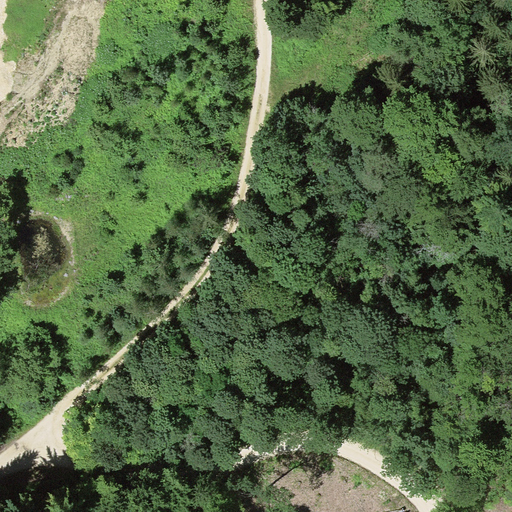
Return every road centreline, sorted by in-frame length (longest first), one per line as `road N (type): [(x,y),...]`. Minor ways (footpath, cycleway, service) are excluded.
road 1 (track): [(0,470),(184,301),(227,242),(255,126),(261,0)]
road 2 (track): [(29,451),(136,470),(349,450),(408,475),(432,511)]
